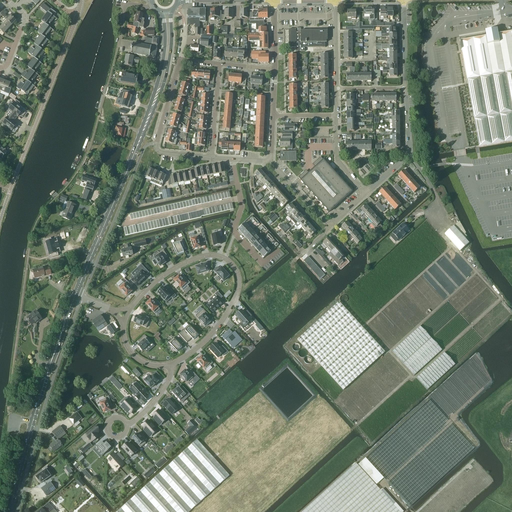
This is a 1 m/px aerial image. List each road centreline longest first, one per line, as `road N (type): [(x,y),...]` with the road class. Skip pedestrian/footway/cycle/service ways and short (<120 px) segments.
road 1 (track): [(501,298),(413,378),(389,351),(476,272)]
road 2 (residential): [(124,315),(155,280),(193,258),(210,254),(234,264),(240,280),(219,326),(169,367)]
road 3 (secondary): [(75,296),(156,94)]
road 4 (unclassified): [(10,189),(81,0)]
road 5 (secondary): [(10,511),(51,360)]
road 6 (residential): [(211,157),(156,146),(180,59)]
road 7 (residential): [(278,248),(262,263),(234,232),(241,207),(233,159)]
